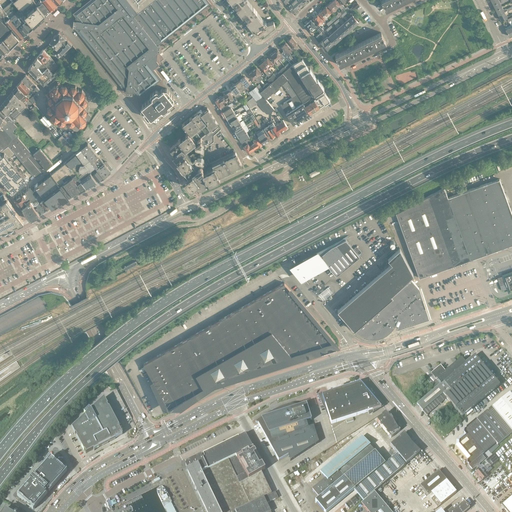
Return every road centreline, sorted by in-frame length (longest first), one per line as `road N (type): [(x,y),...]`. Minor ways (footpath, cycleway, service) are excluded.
road 1 (motorway): [(0,473),(70,394),(186,303),(418,178),(511,137)]
road 2 (motorway): [(511,124),(393,177),(154,309),(59,387),(0,454)]
road 3 (residential): [(348,101),(248,163),(203,94)]
road 4 (secondary): [(187,208),(360,125)]
road 5 (unclassified): [(0,82),(56,19),(121,98)]
road 6 (secondary): [(150,438),(65,273)]
road 7 (unclassified): [(150,138),(114,178),(0,242)]
road 8 (secondary): [(360,125),(508,55)]
road 9 (residential): [(10,198),(121,98)]
road 10 (secondary): [(494,312),(356,353)]
road 11 (secondary): [(65,273),(187,208)]
road 12 (unclassified): [(294,511),(237,404)]
road 13 (primary): [(249,400),(363,362)]
